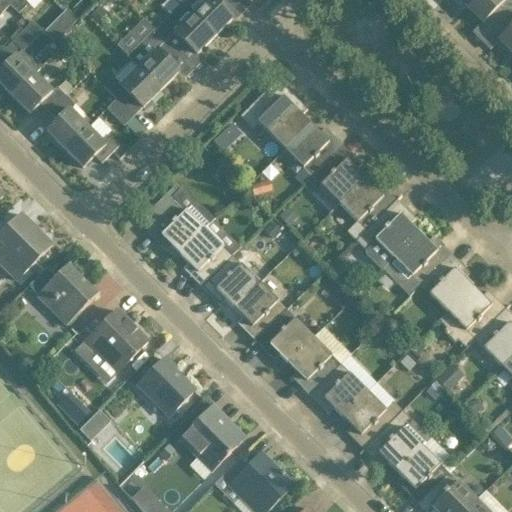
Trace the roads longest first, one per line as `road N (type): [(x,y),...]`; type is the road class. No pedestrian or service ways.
road 1 (residential): [(368,511),(83,224)]
road 2 (residential): [(496,247),(279,31)]
road 3 (residential): [(83,224),(279,31)]
road 4 (residential): [(399,0),(511,115)]
